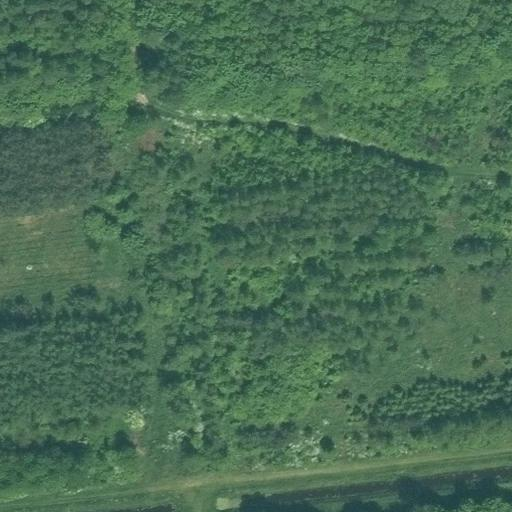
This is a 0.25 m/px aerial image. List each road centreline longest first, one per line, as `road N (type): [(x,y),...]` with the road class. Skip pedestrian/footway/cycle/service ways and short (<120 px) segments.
road 1 (track): [(193,511),(198,486),(511,451)]
road 2 (track): [(0,509),(198,486)]
